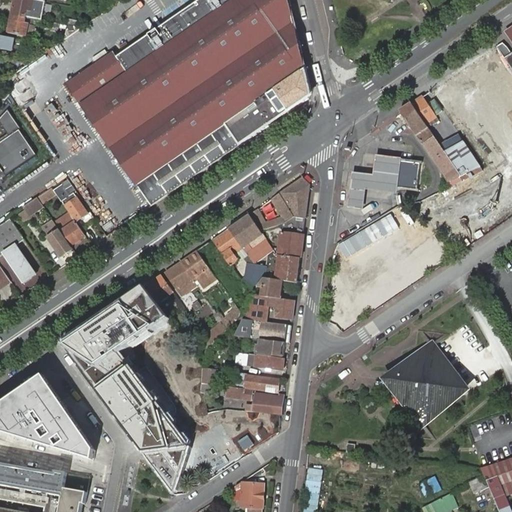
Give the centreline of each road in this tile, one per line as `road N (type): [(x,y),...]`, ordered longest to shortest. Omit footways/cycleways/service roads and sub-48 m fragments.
road 1 (primary): [(0,358),(332,133)]
road 2 (primary): [(330,113),(0,338)]
road 3 (residential): [(511,234),(363,335),(332,349),(309,346)]
road 4 (primary): [(332,133),(511,8)]
road 5 (tertiary): [(309,346),(332,133)]
road 6 (primary): [(495,0),(330,113)]
road 7 (residential): [(34,370),(63,366),(119,439),(110,511)]
road 8 (residential): [(178,511),(278,445),(294,447)]
